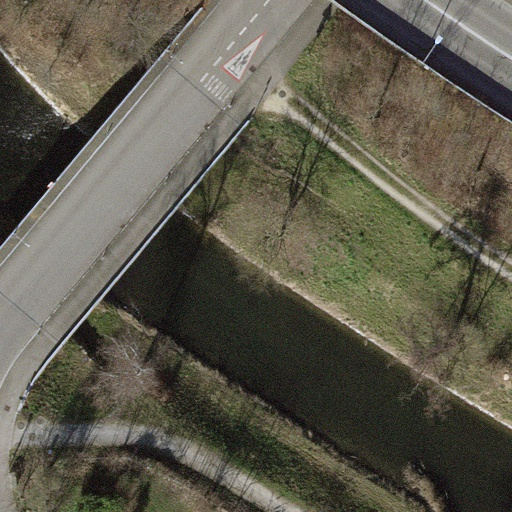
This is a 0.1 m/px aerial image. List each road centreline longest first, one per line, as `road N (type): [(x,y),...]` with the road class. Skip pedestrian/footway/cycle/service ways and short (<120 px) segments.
road 1 (residential): [(0,330),(281,0)]
road 2 (track): [(0,426),(125,436),(282,511)]
